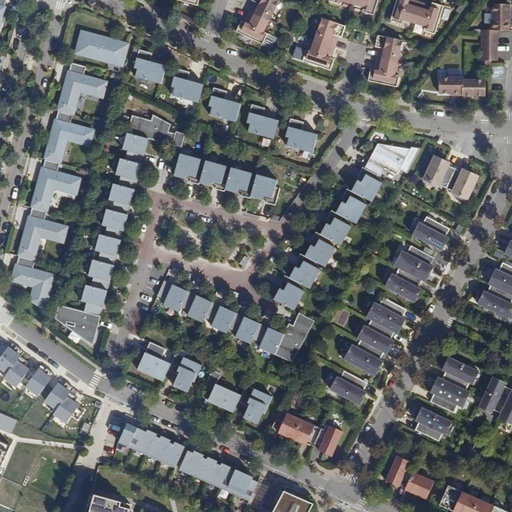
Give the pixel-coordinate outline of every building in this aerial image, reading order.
[(253,5),(249,12),(268,21),(277,0),(250,0),(254,2),(255,2),(254,6),(253,5)] [(353,0),(353,3),(364,7),(362,12),(373,15),(378,0),(353,0)] [(414,24),(420,4),(412,2),(412,3),(408,2),(409,0),(408,0),(396,0),(390,22),(401,25),(402,21),(414,24)] [(511,31),(510,3),(491,3),(491,31),(501,31),(511,31)] [(427,8),(427,6),(420,4),(414,24),(425,27),(423,32),(434,36),(443,7),(432,4),(431,7),(430,9),(427,8)] [(268,21),(249,12),(245,18),(247,19),(245,22),(244,22),(241,20),(235,31),(262,44),(267,33),(263,31),(268,21)] [(346,26),(323,19),(315,40),(335,47),(337,40),(336,39),(337,36),(339,36),(342,37),(346,26)] [(501,31),(491,31),(483,31),(483,62),(501,62),(501,31)] [(116,58),(125,60),(128,48),(106,42),(107,38),(82,32),(76,52),(115,63),(116,58)] [(378,51),(376,58),(397,63),(402,40),(378,35),(376,47),(379,47),(380,48),(379,51),(378,51)] [(331,54),(333,55),(335,47),(315,40),(312,51),(307,50),(303,61),(331,70),(335,59),(331,58),(330,58),(331,54)] [(296,46),(293,57),(302,60),(305,49),(296,46)] [(135,76),(161,83),(166,67),(163,66),(150,62),(150,60),(152,52),(139,48),(134,67),(138,68),(135,76)] [(397,63),(376,58),(374,66),(376,66),(375,70),(374,70),(370,69),(368,80),(397,87),(399,75),(394,74),(397,63)] [(65,86),(60,105),(73,109),(79,90),(101,97),(106,82),(83,75),(85,66),(71,63),(69,72),(70,72),(66,86),(65,86)] [(173,93),(199,100),(204,84),(201,83),(187,80),(188,77),(190,69),(177,66),(172,84),(175,85),(173,93)] [(464,95),(464,77),(441,77),(440,94),(464,95)] [(487,78),(464,77),(464,95),(487,96),(487,78)] [(211,110),(237,117),(241,101),(238,100),(225,97),(226,94),(228,86),(215,83),(210,101),(213,102),(211,110)] [(249,126),(275,133),(280,117),(277,116),(264,112),(264,110),(266,102),(253,98),(248,117),(252,118),(249,126)] [(73,109),(60,105),(58,111),(72,114),(73,109)] [(72,114),(58,111),(55,120),(56,121),(53,134),(52,134),(47,153),(60,156),(65,138),(88,144),(92,130),(69,123),(72,114)] [(288,141),(314,148),(318,132),(315,131),(302,128),(303,125),(305,117),(292,114),(286,132),(290,133),(288,141)] [(149,139),(158,141),(158,138),(173,142),(172,145),(182,148),(185,134),(176,131),(175,133),(168,131),(171,124),(153,115),(151,121),(132,115),(127,133),(149,139)] [(148,142),(125,136),(120,152),(143,159),(148,142)] [(377,152),(368,169),(377,174),(378,175),(381,176),(385,168),(398,175),(411,149),(392,146),(390,150),(378,143),(374,151),(377,152)] [(365,168),(368,169),(377,152),(374,151),(365,168)] [(60,156),(47,153),(45,159),(59,163),(60,156)] [(200,180),(204,167),(199,166),(201,159),(180,153),(175,173),(191,178),(190,182),(199,184),(200,180)] [(446,188),(455,168),(448,165),(445,164),(446,161),(435,156),(424,178),(439,185),(439,184),(446,188)] [(39,182),(33,201),(48,205),(52,186),(75,193),(79,178),(56,172),(59,163),(45,159),(42,169),(43,169),(40,183),(39,182)] [(229,175),(229,174),(224,173),(226,166),(206,160),(204,167),(200,180),(216,185),(215,189),(224,191),(226,187),(229,175)] [(117,162),(113,178),(136,184),(141,167),(117,162)] [(251,194),(255,181),(250,180),(252,173),(231,167),(229,174),(229,175),(226,187),(242,192),(241,196),(250,198),(251,194)] [(365,168),(362,167),(358,175),(360,176),(362,177),(355,190),(354,192),(363,197),(372,202),(382,183),(376,179),(378,175),(377,174),(368,169),(365,168)] [(462,171),(455,168),(446,188),(453,191),(453,192),(467,198),(478,176),(466,171),(465,173),(462,171)] [(276,205),(280,188),(275,187),(277,180),(257,174),(255,181),(251,194),(267,199),(266,203),(276,205)] [(362,177),(360,176),(353,188),(355,190),(362,177)] [(110,187),(105,203),(129,210),(133,194),(110,187)] [(354,192),(347,188),(342,197),(346,199),(338,214),(347,218),(357,223),(367,204),(360,201),(363,197),(354,192)] [(48,205),(33,201),(32,207),(46,211),(48,205)] [(25,231),(20,250),(35,254),(39,235),(62,241),(66,227),(43,221),(46,211),(32,207),(29,217),(30,218),(26,231),(25,231)] [(338,214),(331,210),(327,219),(331,221),(323,235),(332,240),(341,245),(351,226),(345,223),(347,218),(338,214)] [(103,212),(99,229),(122,235),(126,219),(103,212)] [(414,236),(441,251),(445,243),(444,242),(447,236),(446,236),(449,228),(426,216),(423,223),(420,222),(417,228),(418,229),(414,236)] [(323,235),(316,232),(311,240),(315,242),(307,257),(316,262),(325,267),(336,248),(329,244),(332,240),(323,235)] [(98,238),(93,254),(115,260),(119,244),(98,238)] [(430,265),(434,258),(411,246),(407,253),(403,251),(399,259),(400,259),(396,266),(399,268),(422,280),(425,282),(428,274),(427,274),(431,266),(430,265)] [(20,250),(19,256),(33,260),(35,254),(20,250)] [(307,257),(300,253),(296,262),(299,264),(292,279),(301,283),(310,288),(320,269),(314,266),(316,262),(307,257)] [(33,260),(19,256),(12,279),(34,286),(31,300),(44,309),(53,275),(32,270),(35,260),(33,260)] [(90,263),(86,279),(108,286),(112,269),(90,263)] [(489,284),(511,295),(511,267),(503,263),(499,270),(498,270),(494,277),(493,277),(489,284)] [(387,288),(414,302),(418,294),(416,293),(420,288),(418,287),(422,280),(399,268),(395,275),(393,273),(390,280),(391,280),(387,288)] [(292,279),(285,275),(280,284),(284,286),(276,300),(294,310),(305,291),(298,288),(301,283),(292,279)] [(476,304),(504,317),(507,310),(509,310),(511,304),(509,303),(511,296),(511,295),(489,284),(486,292),(484,291),(482,297),(480,296),(476,304)] [(179,313),(188,292),(172,285),(163,306),(179,313)] [(84,287),(79,304),(100,310),(104,293),(84,287)] [(204,322),(214,301),(197,294),(188,315),(204,322)] [(402,317),(406,310),(383,297),(379,305),(375,302),(371,310),(372,311),(369,318),(371,320),(377,323),(394,332),(397,333),(401,326),(399,325),(404,318),(402,317)] [(101,316),(59,305),(55,319),(75,324),(73,331),(86,341),(88,336),(95,338),(97,329),(95,329),(96,325),(98,325),(101,316)] [(228,334),(237,313),(221,306),(212,327),(228,334)] [(289,324),(284,335),(273,357),(293,366),(315,321),(299,314),(293,326),(289,324)] [(251,344),(261,323),(245,316),(235,337),(251,344)] [(384,352),(386,353),(390,346),(389,345),(392,339),(391,338),(394,332),(377,323),(371,320),(368,326),(366,325),(362,331),(364,332),(360,339),(361,340),(372,346),(384,352)] [(273,357),(284,335),(268,328),(259,349),(273,357)] [(88,336),(86,341),(93,346),(95,338),(88,336)] [(384,352),(372,346),(361,340),(357,347),(353,345),(349,353),(350,353),(346,361),(374,376),(378,369),(377,368),(381,360),(380,360),(384,352)] [(169,367),(171,363),(161,359),(165,349),(152,343),(146,356),(144,355),(137,369),(163,381),(168,370),(169,368),(169,367)] [(21,355),(8,346),(0,357),(0,374),(3,377),(1,383),(13,391),(17,386),(35,399),(51,377),(39,368),(35,374),(17,361),(21,355)] [(171,363),(169,367),(179,372),(178,375),(174,383),(183,387),(182,389),(187,392),(192,381),(194,382),(202,365),(175,353),(171,363)] [(477,370),(450,357),(446,364),(447,365),(444,371),(446,372),(442,379),(466,390),(469,383),(472,384),(475,378),(473,377),(477,370)] [(221,373),(212,369),(206,383),(214,387),(209,398),(217,401),(216,404),(233,412),(238,401),(239,400),(240,399),(241,395),(216,384),(221,373)] [(332,391),(359,405),(363,397),(362,397),(365,391),(364,390),(368,383),(345,371),(341,378),(338,376),(335,383),(336,383),(332,391)] [(434,394),(430,401),(454,413),(457,405),(462,407),(465,399),(464,398),(468,391),(466,390),(442,379),(439,377),(435,385),(436,385),(433,393),(434,394)] [(492,377),(479,405),(487,408),(486,409),(493,412),(494,410),(501,413),(511,390),(505,386),(506,385),(500,382),(500,381),(492,377)] [(72,391),(57,382),(42,405),(54,413),(52,414),(55,416),(52,420),(64,428),(80,404),(69,396),(72,391)] [(241,395),(240,399),(250,403),(248,406),(244,415),(253,419),(252,421),(258,423),(262,413),(264,413),(272,396),(246,385),(241,395)] [(511,389),(511,390),(501,413),(499,416),(507,420),(506,421),(511,423),(511,389)] [(450,420),(422,407),(419,415),(420,416),(417,422),(419,423),(415,430),(439,441),(442,434),(445,435),(448,429),(446,428),(450,420)] [(301,419),(281,410),(272,427),(283,432),(282,434),(292,439),(301,419)] [(321,428),(301,419),(292,439),(302,443),(303,441),(313,446),(321,428)] [(125,423),(120,443),(174,469),(185,447),(125,423)] [(327,431),(321,428),(313,446),(325,451),(324,453),(332,456),(343,431),(330,425),(327,431)] [(258,478),(190,450),(181,471),(249,501),(258,478)] [(0,483),(10,458),(0,453),(0,483)] [(410,461),(397,455),(387,477),(395,481),(395,482),(406,487),(413,472),(406,469),(410,461)] [(434,481),(413,472),(406,487),(417,493),(417,495),(426,499),(434,481)] [(463,492),(449,485),(440,504),(450,509),(451,507),(461,511),(469,495),(463,492)] [(95,494),(90,511),(130,511),(95,494)] [(286,495),(276,511),(313,511),(314,510),(286,495)] [(472,511),(478,499),(469,495),(461,511),(472,511)] [(483,511),(487,503),(478,499),(472,511),(483,511)] [(493,506),(487,503),(483,511),(507,511),(494,506),(493,506)]
